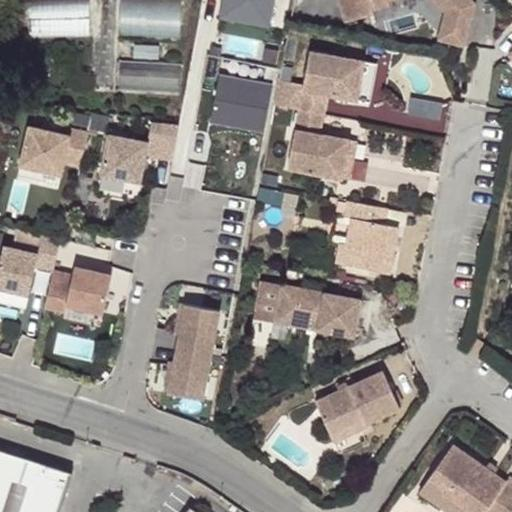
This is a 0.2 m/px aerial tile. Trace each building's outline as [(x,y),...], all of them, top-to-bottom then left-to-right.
[(94,33),(93,0),(33,0),(34,34),(94,33)] [(185,35),(184,0),(124,0),(125,36),(185,35)] [(279,0),(225,0),(223,16),(276,24),(279,0)] [(336,0),(342,24),(371,17),(369,12),(385,8),(384,3),(395,0),(438,0),(453,14),(441,40),(465,48),(478,11),(468,0),(336,0)] [(365,56),(311,46),(302,89),(327,94),(357,100),(365,56)] [(373,57),(365,56),(357,100),(364,101),(373,57)] [(122,57),(121,87),(182,91),(184,60),(122,57)] [(212,118),(269,130),(279,81),(222,70),(212,118)] [(327,94),(302,89),(299,109),(323,114),(327,94)] [(414,94),(411,111),(388,108),(386,120),(444,129),(449,99),(414,94)] [(323,114),(299,109),(295,128),(319,133),(323,114)] [(35,117),(25,163),(79,175),(89,129),(35,117)] [(157,117),(153,135),(114,127),(105,172),(152,181),(157,154),(177,158),(184,122),(157,117)] [(319,133),(295,128),(286,173),(341,184),(349,139),(319,133)] [(349,139),(341,184),(348,185),(357,141),(349,139)] [(344,239),(339,263),(393,274),(403,226),(388,223),(391,208),(352,201),(349,216),(354,217),(350,240),(344,239)] [(16,223),(0,282),(0,297),(34,307),(45,264),(58,267),(66,237),(16,223)] [(56,267),(48,300),(111,315),(122,269),(79,259),(76,272),(56,267)] [(275,322),(355,338),(363,301),(260,280),(255,306),(277,310),(275,322)] [(176,391),(217,396),(229,305),(188,300),(176,391)] [(493,347),(480,338),(474,346),(487,355),(493,347)] [(387,370),(319,400),(334,434),(369,419),(370,421),(403,407),(387,370)] [(369,419),(334,434),(337,441),(372,426),(370,421),(369,419)] [(511,511),(511,484),(459,446),(436,477),(454,490),(453,492),(480,511),(511,511)] [(0,511),(55,511),(69,471),(0,448),(0,511)] [(436,477),(425,493),(450,511),(480,511),(453,492),(454,490),(436,477)]
